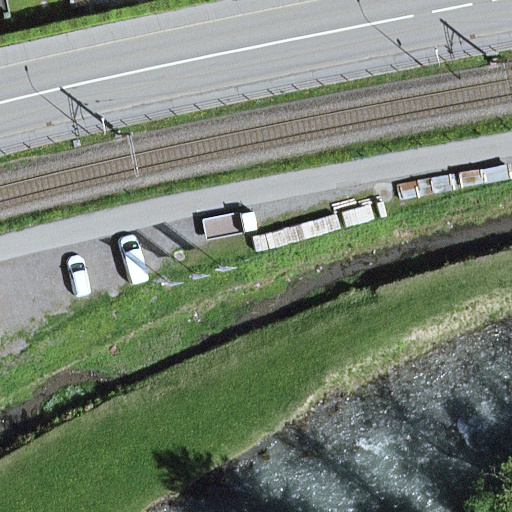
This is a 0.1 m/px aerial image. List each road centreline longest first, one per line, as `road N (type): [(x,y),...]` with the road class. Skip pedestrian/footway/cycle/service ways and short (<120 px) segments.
road 1 (primary): [(501,0),(0,103)]
road 2 (residential): [(0,247),(128,216)]
